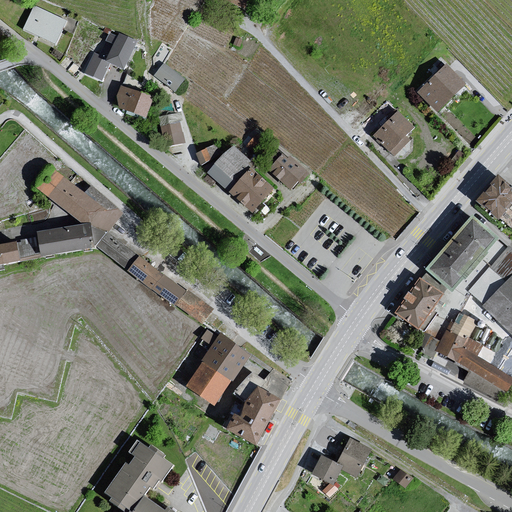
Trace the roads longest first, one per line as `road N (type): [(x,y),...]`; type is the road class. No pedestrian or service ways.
road 1 (unclassified): [(314,387),(139,242),(130,213),(22,119),(0,119)]
road 2 (residential): [(33,54),(357,319)]
road 3 (primary): [(511,135),(357,319)]
road 4 (residential): [(511,501),(314,387)]
road 5 (residential): [(476,511),(304,404)]
road 6 (residential): [(511,417),(350,330)]
road 7 (primary): [(304,404),(246,511)]
